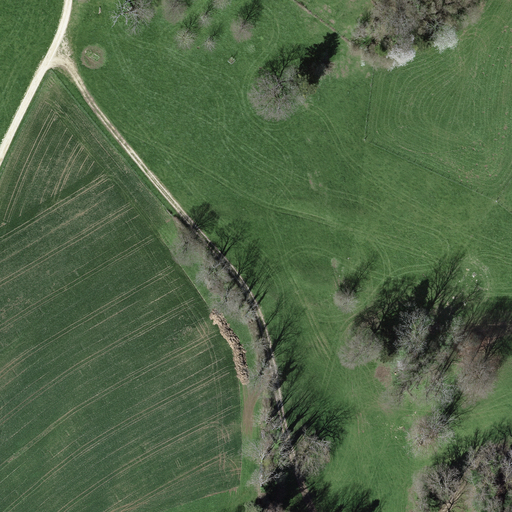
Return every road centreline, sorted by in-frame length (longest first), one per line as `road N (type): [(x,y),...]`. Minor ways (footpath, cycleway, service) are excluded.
road 1 (track): [(49,55),(247,293),(312,511)]
road 2 (track): [(0,158),(56,44),(66,0)]
